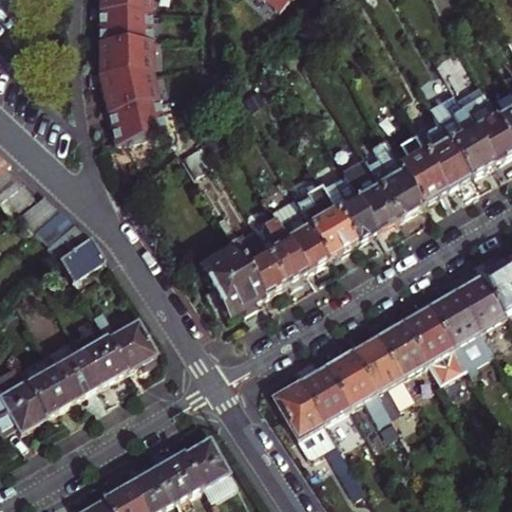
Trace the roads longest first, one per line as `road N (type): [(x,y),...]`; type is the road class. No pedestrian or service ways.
road 1 (residential): [(511,217),(213,389)]
road 2 (residential): [(0,128),(103,224),(213,389)]
road 3 (residential): [(213,389),(0,511)]
road 4 (residential): [(213,389),(292,511)]
